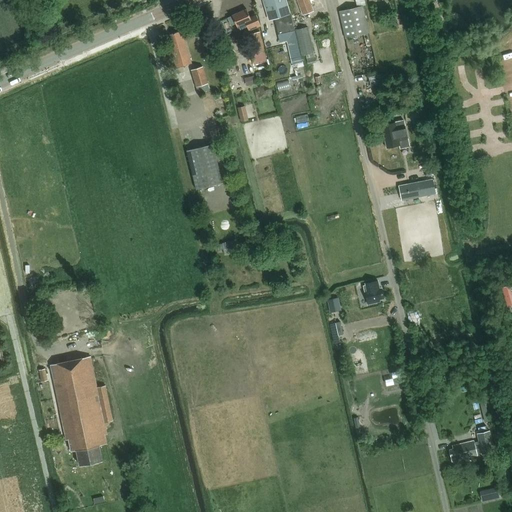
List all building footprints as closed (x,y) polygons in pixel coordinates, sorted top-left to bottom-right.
[(295,31),(291,14),(286,0),(264,0),(270,20),(275,19),(279,35),(295,31)] [(310,0),(297,0),(303,15),(314,11),(310,0)] [(363,6),(339,11),(346,39),(369,33),(363,6)] [(256,15),(250,18),(246,9),(232,15),(233,16),(228,18),(231,26),(236,24),(238,30),(247,26),(249,31),(261,26),(256,15)] [(317,62),(310,27),(297,30),(302,55),(307,54),(309,64),(317,62)] [(177,67),(193,62),(185,34),(181,35),(180,31),(172,33),(173,38),(169,39),(177,67)] [(262,42),(259,32),(247,34),(254,64),(266,61),(263,50),(267,49),(265,41),(262,42)] [(297,42),(287,44),(293,68),(303,66),(297,42)] [(211,90),(203,67),(191,71),(196,88),(197,87),(199,94),(211,90)] [(253,76),(244,78),(246,86),(255,84),(253,76)] [(280,90),(293,87),(292,79),(278,82),(280,90)] [(239,107),(241,115),(247,114),(245,106),(239,107)] [(412,120),(414,128),(422,126),(421,118),(412,120)] [(397,132),(406,130),(404,121),(381,126),(382,133),(383,132),(387,149),(400,147),(397,132)] [(406,130),(397,132),(400,147),(400,148),(409,146),(406,130)] [(196,189),(223,183),(213,144),(187,150),(196,189)] [(432,180),(399,186),(402,200),(435,194),(432,180)] [(237,241),(217,244),(218,250),(238,246),(237,241)] [(364,286),(368,304),(379,301),(379,299),(383,298),(381,288),(379,289),(377,281),(365,283),(366,285),(364,286)] [(334,297),(325,299),(328,312),(337,310),(334,297)] [(105,422),(113,420),(106,385),(97,387),(91,356),(50,364),(65,439),(69,439),(71,451),(75,450),(78,465),(103,460),(100,445),(107,444),(105,433),(107,432),(105,422)] [(45,369),(39,370),(41,382),(48,381),(45,369)] [(490,431),(477,434),(479,441),(481,453),(482,455),(495,451),(490,431)] [(478,454),(481,453),(479,441),(452,447),(453,450),(450,450),(452,459),(456,458),(456,461),(478,456),(478,454)]
